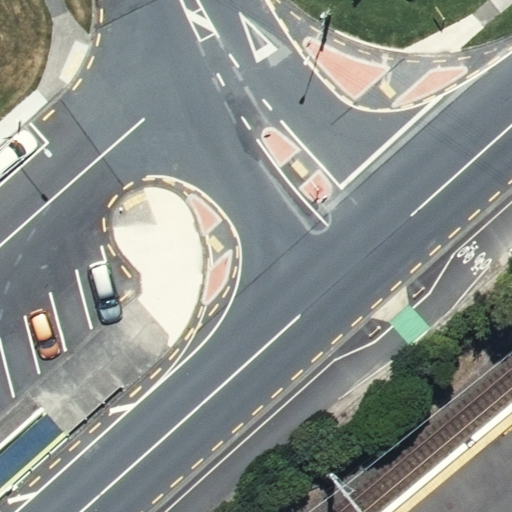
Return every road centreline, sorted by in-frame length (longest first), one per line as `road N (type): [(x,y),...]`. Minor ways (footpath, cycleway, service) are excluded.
road 1 (tertiary): [(82,511),(369,253)]
road 2 (unclassified): [(369,253),(271,138),(192,0)]
road 3 (tertiary): [(369,253),(511,127)]
